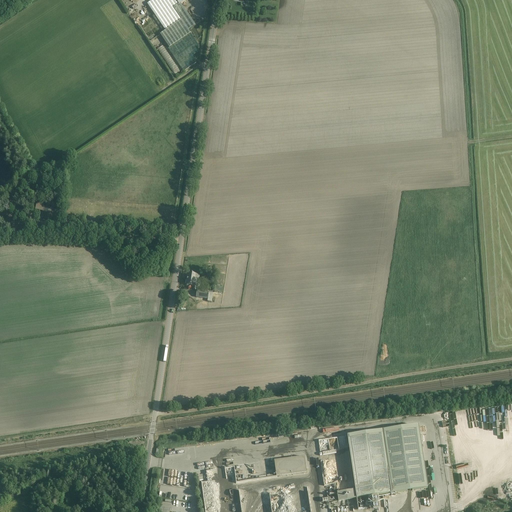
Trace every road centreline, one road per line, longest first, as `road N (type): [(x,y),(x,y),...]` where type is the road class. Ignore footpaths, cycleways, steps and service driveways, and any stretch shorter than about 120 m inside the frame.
road 1 (unclassified): [(139,511),(215,0)]
road 2 (track): [(511,359),(155,412)]
road 3 (unknown): [(437,511),(446,466),(427,419),(322,433),(309,444)]
